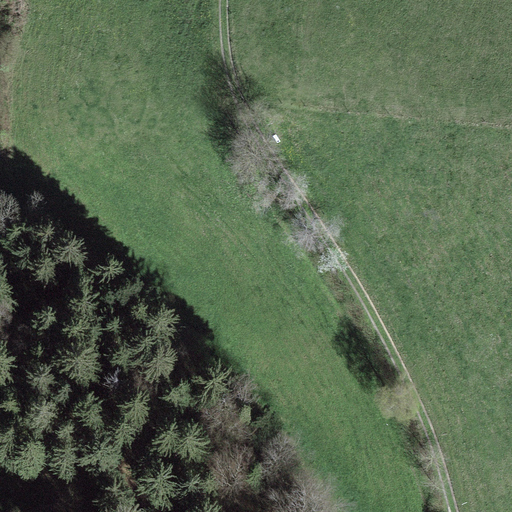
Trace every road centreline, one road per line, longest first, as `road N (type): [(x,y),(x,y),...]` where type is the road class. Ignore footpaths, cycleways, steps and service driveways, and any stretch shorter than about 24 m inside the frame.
road 1 (track): [(223,0),(238,103),(360,289),(410,387),(452,511)]
road 2 (track): [(0,365),(77,378),(175,436),(260,511)]
